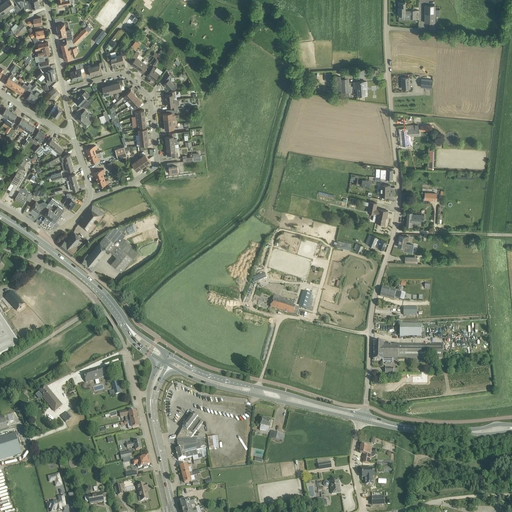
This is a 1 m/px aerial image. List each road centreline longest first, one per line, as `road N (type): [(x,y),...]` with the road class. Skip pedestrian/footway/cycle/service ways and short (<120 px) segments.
road 1 (track): [(409,419),(416,409),(504,393),(490,227),(511,53)]
road 2 (residential): [(89,196),(157,166),(151,101),(121,72),(63,88)]
road 3 (unclassified): [(394,231),(386,0)]
road 4 (primary): [(363,414),(220,378),(170,354)]
road 5 (primary): [(169,365),(211,385),(361,420)]
road 6 (unclassified): [(363,414),(372,307),(394,231)]
road 7 (track): [(256,396),(283,317),(370,333)]
road 8 (primary): [(361,420),(437,433),(511,430)]
road 9 (primary): [(511,425),(439,429),(363,414)]
